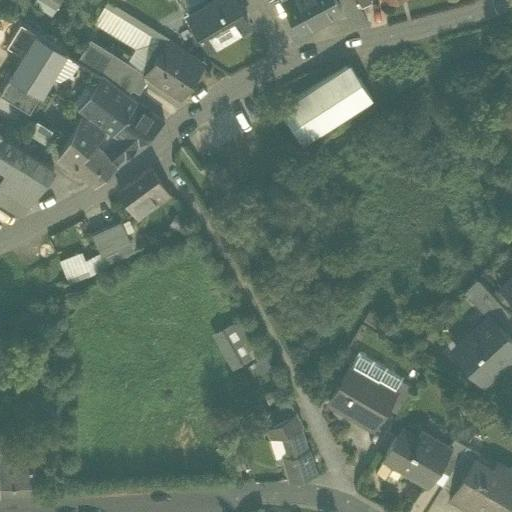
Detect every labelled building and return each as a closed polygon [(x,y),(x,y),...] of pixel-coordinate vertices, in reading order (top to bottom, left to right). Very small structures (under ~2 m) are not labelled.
[(34,0),(33,2),(51,14),(60,0),(34,0)] [(146,73),(169,39),(170,37),(108,0),(106,0),(93,22),(134,47),(126,61),(133,65),(146,73)] [(204,0),(187,10),(190,15),(214,0),(204,0)] [(190,15),(208,45),(235,30),(233,28),(247,20),(235,0),(214,0),(190,15)] [(341,8),(336,0),(282,0),(299,30),(341,8)] [(233,28),(235,30),(248,22),(247,20),(233,28)] [(5,46),(22,56),(25,51),(36,33),(19,23),(5,46)] [(64,50),(36,33),(25,51),(53,68),(63,52),(64,50)] [(78,57),(106,73),(117,55),(91,38),(78,57)] [(148,76),(178,95),(202,61),(169,39),(146,73),(145,74),(148,76)] [(50,73),(53,68),(25,51),(22,56),(11,74),(40,91),(50,73)] [(78,60),(63,52),(53,68),(50,73),(59,78),(73,71),(78,60)] [(106,73),(122,83),(133,65),(126,61),(117,55),(106,73)] [(280,106),(302,141),(371,96),(349,61),(280,106)] [(138,92),(148,76),(145,74),(146,73),(133,65),(122,83),(129,90),(131,87),(138,92)] [(79,107),(112,131),(135,98),(102,73),(79,107)] [(0,91),(0,92),(29,111),(40,91),(11,74),(0,91)] [(118,135),(114,139),(104,149),(117,162),(164,119),(135,98),(112,131),(118,135)] [(95,181),(117,162),(104,149),(114,139),(105,128),(80,115),(58,152),(80,168),(95,181)] [(36,119),(27,133),(43,143),(52,129),(36,119)] [(4,137),(0,144),(0,164),(5,168),(0,176),(0,187),(8,192),(1,202),(21,214),(53,166),(4,137)] [(120,191),(137,214),(157,200),(168,193),(150,168),(120,191)] [(100,251),(106,264),(131,252),(117,223),(92,235),(100,251)] [(89,271),(84,259),(80,251),(59,260),(68,281),(89,271)] [(89,271),(106,264),(100,251),(84,259),(89,271)] [(462,290),(470,299),(485,286),(477,277),(462,290)] [(511,277),(502,287),(511,297),(511,277)] [(488,315),(496,324),(509,311),(485,286),(470,299),(486,316),(488,315)] [(455,354),(480,381),(511,351),(511,340),(496,324),(488,315),(486,316),(463,338),(468,343),(455,354)] [(240,320),(213,332),(230,370),(257,357),(240,320)] [(378,379),(386,367),(360,352),(352,365),(377,380),(378,379)] [(343,407),(374,426),(386,406),(396,390),(394,389),(378,379),(377,380),(352,365),(350,365),(328,402),(342,410),(343,407)] [(402,376),(386,367),(378,379),(394,389),(400,379),(402,376)] [(386,406),(397,413),(412,387),(400,379),(394,389),(396,390),(386,406)] [(295,413),(290,402),(260,417),(265,428),(269,426),(295,413)] [(289,483),(289,484),(293,483),(317,475),(310,451),(308,451),(302,428),(303,428),(295,413),(269,426),(273,438),(279,459),(282,458),(289,483)] [(400,428),(385,453),(403,463),(429,478),(437,464),(446,449),(445,448),(420,433),(417,438),(400,428)] [(437,464),(451,471),(467,443),(452,435),(445,448),(446,449),(437,464)] [(479,450),(467,443),(451,471),(449,474),(460,480),(472,459),(473,460),(479,450)] [(395,477),(403,463),(385,453),(377,467),(395,477)] [(0,495),(0,498),(32,497),(32,456),(0,455),(0,495)] [(453,491),(487,511),(502,511),(511,496),(511,469),(502,463),(491,482),(470,470),(475,461),(473,460),(472,459),(460,480),(453,491)]
